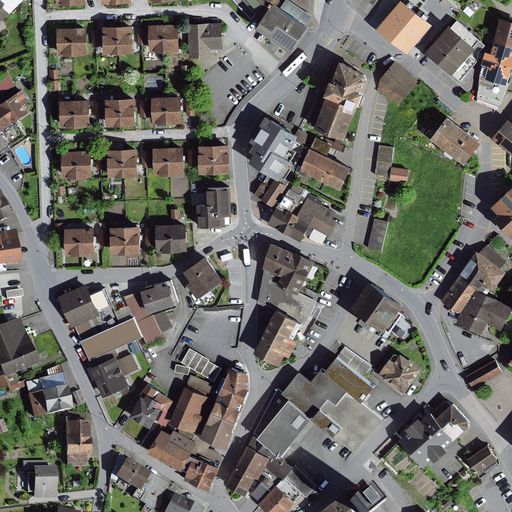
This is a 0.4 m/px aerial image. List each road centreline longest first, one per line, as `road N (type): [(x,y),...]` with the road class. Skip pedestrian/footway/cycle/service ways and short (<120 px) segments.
road 1 (residential): [(343,260),(361,133),(376,75),(392,50)]
road 2 (residential): [(41,279),(176,270),(247,236)]
road 3 (residential): [(47,137),(239,133)]
road 4 (residential): [(308,511),(445,379)]
road 5 (residential): [(102,432),(41,279)]
road 6 (residential): [(263,389),(321,351),(369,270)]
road 7 (residential): [(42,16),(204,11)]
road 8 (residential): [(334,8),(323,36),(246,114),(239,133)]
road 9 (residential): [(247,236),(246,355),(263,389)]
road 10 (residential): [(102,432),(228,508)]
road 11 (residential): [(263,389),(220,487),(228,508)]
road 12 (residential): [(392,50),(487,129)]
road 13 (residential): [(47,137),(42,16)]
